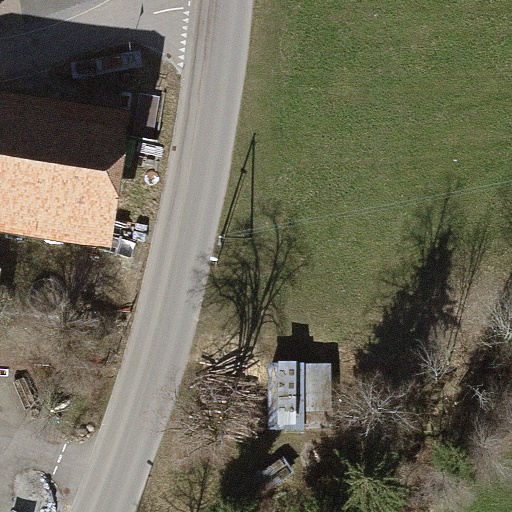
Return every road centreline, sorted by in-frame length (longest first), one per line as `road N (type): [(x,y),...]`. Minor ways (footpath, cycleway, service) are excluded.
road 1 (tertiary): [(223,6),(183,249),(102,511)]
road 2 (residential): [(0,61),(160,12),(223,6)]
